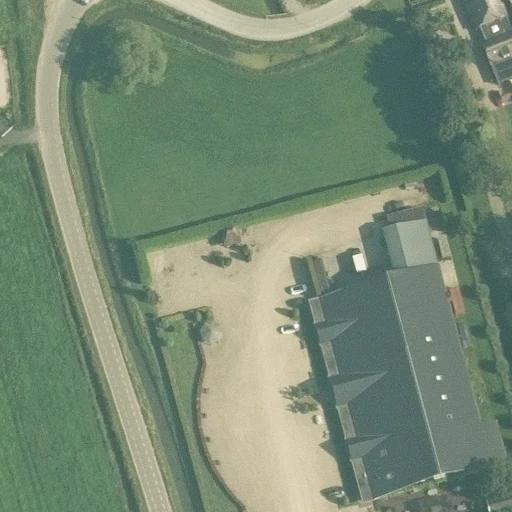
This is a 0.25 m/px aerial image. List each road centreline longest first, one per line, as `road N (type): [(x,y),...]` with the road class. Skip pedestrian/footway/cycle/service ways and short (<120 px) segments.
road 1 (unclassified): [(158,511),(53,165),(45,93),(55,41),(76,0)]
road 2 (unclassified): [(180,0),(260,36),(310,28),(352,0)]
